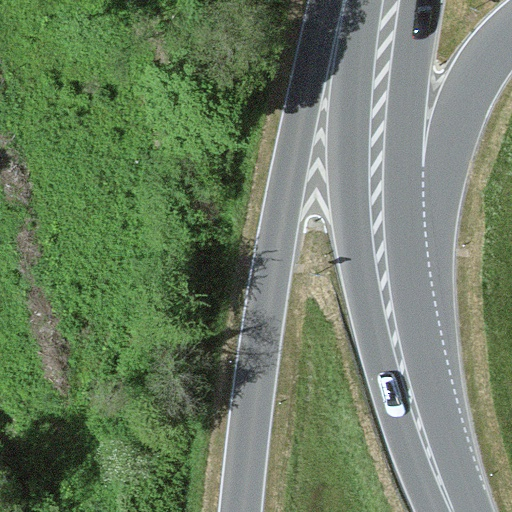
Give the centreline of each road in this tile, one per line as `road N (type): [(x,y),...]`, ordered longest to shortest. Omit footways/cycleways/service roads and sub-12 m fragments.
road 1 (primary): [(352,0),(279,220),(240,511)]
road 2 (secondary): [(383,0),(377,172),(398,331)]
road 3 (primary): [(398,331),(448,132),(475,77),(511,30)]
road 4 (secondary): [(398,331),(451,511)]
